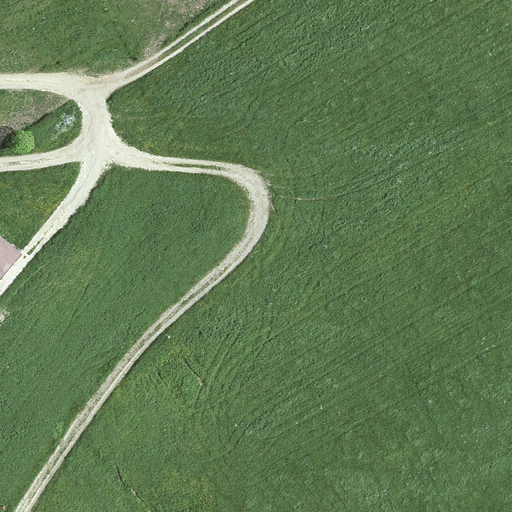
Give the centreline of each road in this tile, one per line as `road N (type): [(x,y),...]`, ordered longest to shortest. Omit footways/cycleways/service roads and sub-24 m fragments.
road 1 (track): [(98,88),(103,139),(128,159),(246,170),(261,185),(262,213),(253,237),(99,391),(25,511)]
road 2 (track): [(0,79),(43,76),(98,88),(238,0)]
